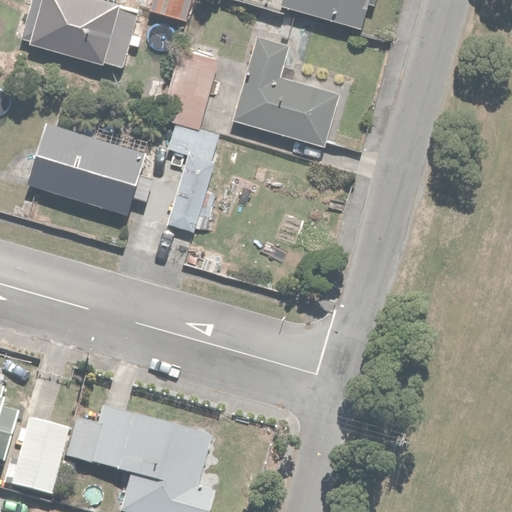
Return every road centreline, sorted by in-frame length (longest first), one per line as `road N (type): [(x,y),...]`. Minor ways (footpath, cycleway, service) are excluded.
road 1 (residential): [(449,0),(340,378)]
road 2 (residential): [(0,281),(340,378)]
road 3 (residential): [(340,378),(303,511)]
